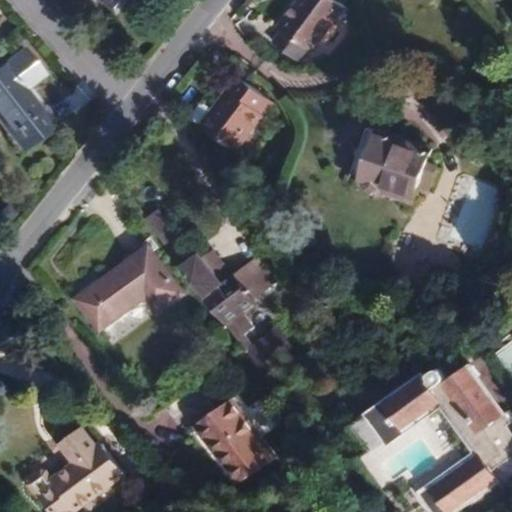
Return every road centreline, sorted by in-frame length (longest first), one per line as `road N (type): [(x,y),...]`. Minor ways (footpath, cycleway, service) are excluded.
road 1 (residential): [(130,106),(0,279)]
road 2 (residential): [(130,106),(35,0)]
road 3 (residential): [(212,0),(130,106)]
